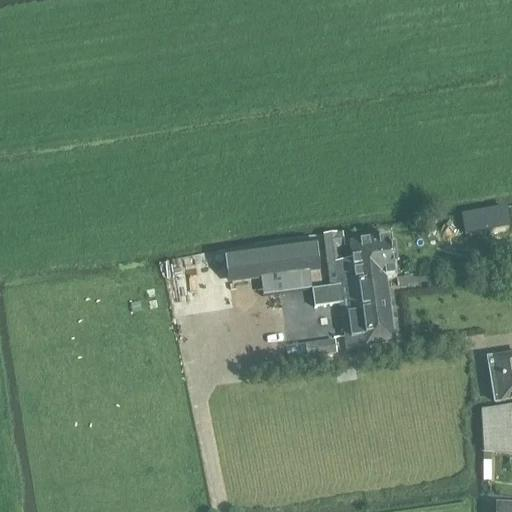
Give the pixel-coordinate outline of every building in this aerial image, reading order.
[(506,208),(462,214),(464,233),(508,227),(506,208)] [(322,237),(329,287),(385,280),(395,278),(390,240),(349,246),(352,263),(340,264),(338,249),(344,248),(342,235),(322,237)] [(315,237),(227,249),(231,281),(258,277),(275,275),(319,270),(315,238),(315,237)] [(316,306),(340,303),(347,352),(394,345),(387,296),(385,280),(329,287),(329,289),(314,291),(312,293),(313,304),(316,306)] [(305,359),(336,355),(334,342),(304,346),(305,359)] [(495,403),(511,400),(511,355),(488,360),(495,403)] [(491,451),(511,453),(511,406),(482,411),(483,450),(491,451)]
